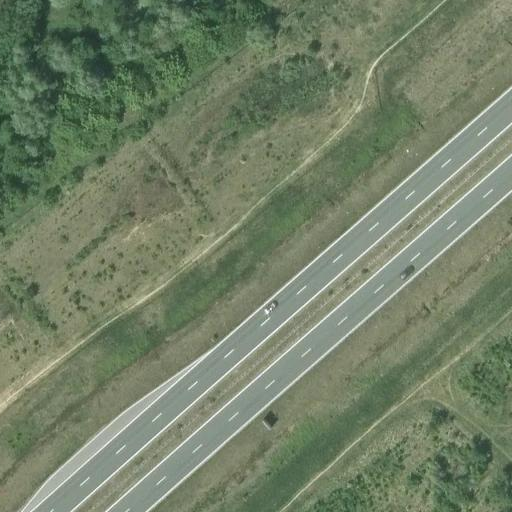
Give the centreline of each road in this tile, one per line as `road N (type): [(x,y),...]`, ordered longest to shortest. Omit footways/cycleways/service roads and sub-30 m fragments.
road 1 (trunk): [(511,104),(50,511)]
road 2 (trunk): [(124,511),(511,168)]
